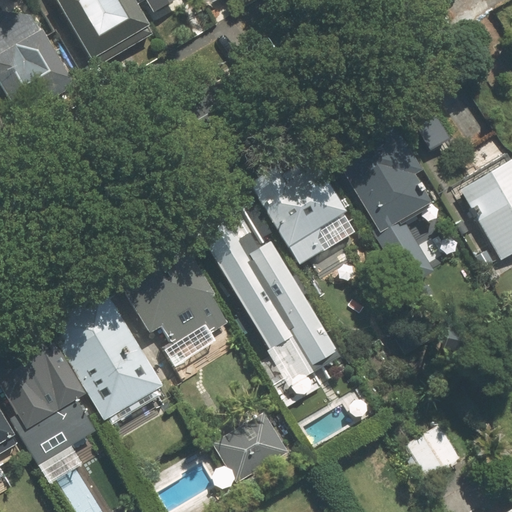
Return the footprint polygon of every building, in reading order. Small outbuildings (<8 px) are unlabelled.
[(58,0),(96,62),(149,30),(130,0),(58,0)] [(144,0),(154,15),(178,0),(144,0)] [(0,83),(19,116),(71,85),(31,18),(0,11),(0,83)] [(400,222),(426,207),(407,175),(412,172),(385,126),(334,156),(376,229),(373,232),(404,285),(429,271),(400,222)] [(457,187),(498,258),(511,250),(511,157),(511,156),(457,187)] [(251,184),(297,264),(321,250),(310,231),(340,214),(311,165),(282,182),(275,171),(251,184)] [(239,192),(215,229),(201,237),(286,383),(309,369),(307,366),(332,351),(261,230),(264,228),(242,190),(239,192)] [(180,242),(116,279),(148,334),(157,329),(169,348),(203,328),(206,335),(227,323),(180,242)] [(44,320),(102,419),(158,387),(100,288),(44,320)] [(0,349),(0,388),(16,416),(10,420),(35,464),(93,430),(75,399),(80,396),(40,326),(0,349)] [(263,413),(211,442),(234,482),(286,452),(263,413)] [(0,443),(13,436),(0,414),(0,443)] [(428,481),(459,463),(438,427),(408,445),(428,481)]
